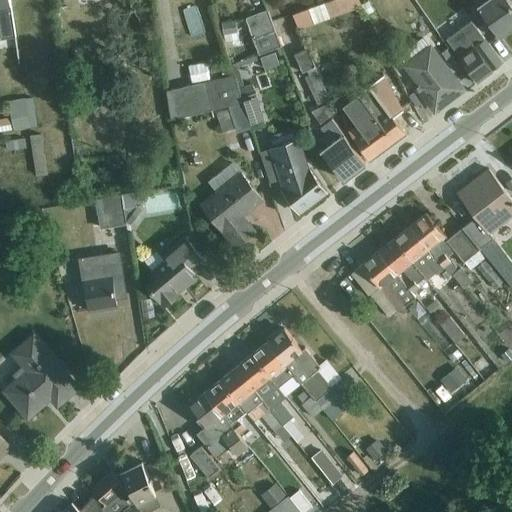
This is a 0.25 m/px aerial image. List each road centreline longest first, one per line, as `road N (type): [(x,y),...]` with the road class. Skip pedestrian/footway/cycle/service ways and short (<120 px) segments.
road 1 (tertiary): [(31,511),(143,391),(284,268),(511,91)]
road 2 (track): [(333,511),(431,435),(284,268)]
road 3 (track): [(143,391),(193,511)]
